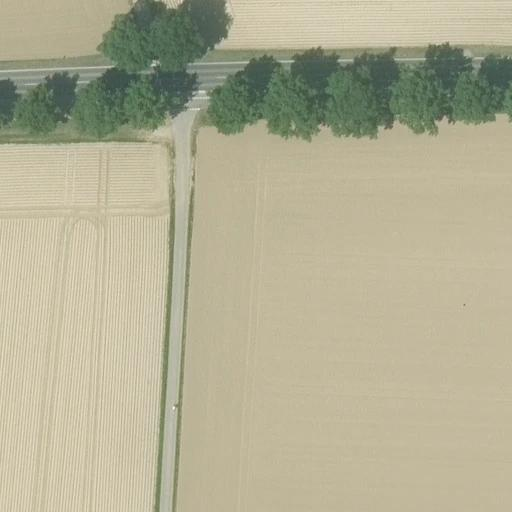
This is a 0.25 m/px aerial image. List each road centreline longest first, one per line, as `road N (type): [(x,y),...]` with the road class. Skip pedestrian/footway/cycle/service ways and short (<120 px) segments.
road 1 (unclassified): [(164,511),(184,178),(168,79)]
road 2 (tertiary): [(511,76),(168,79)]
road 3 (tertiary): [(168,79),(0,88)]
